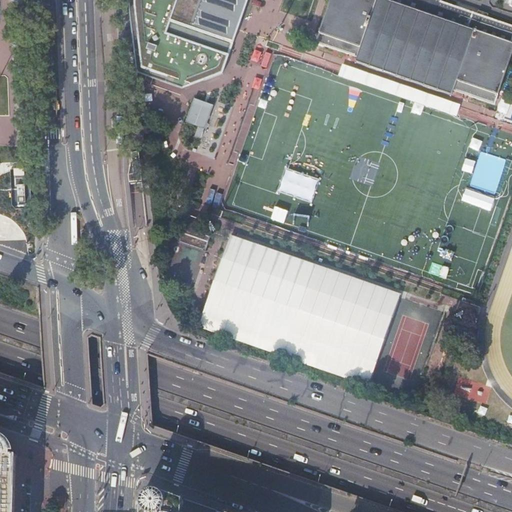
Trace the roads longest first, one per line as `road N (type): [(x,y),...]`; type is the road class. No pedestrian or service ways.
road 1 (trunk): [(488,489),(0,319)]
road 2 (trunk): [(0,356),(453,511)]
road 3 (motorway): [(511,461),(116,318)]
road 4 (primary): [(116,318),(112,270),(83,165),(77,0)]
road 5 (motorway): [(121,443),(362,511)]
road 6 (secondary): [(121,443),(293,511)]
road 7 (primary): [(65,284),(74,428)]
road 8 (primary): [(121,443),(116,318)]
